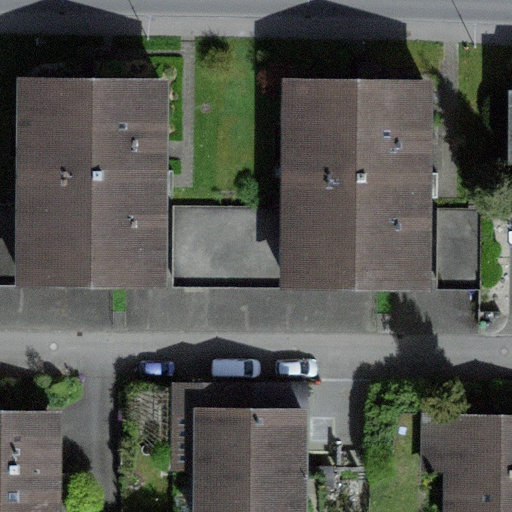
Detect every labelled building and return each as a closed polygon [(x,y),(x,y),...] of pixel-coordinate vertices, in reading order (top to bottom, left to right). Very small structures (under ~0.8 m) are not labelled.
[(178,96),(37,95),(36,292),(177,293),(178,96)] [(432,109),(300,109),(299,290),(431,290),(432,109)] [(332,511),(331,410),(215,412),(216,511),(332,511)] [(72,511),(72,414),(0,414),(0,511),(72,511)] [(511,511),(511,418),(453,421),(456,511),(511,511)]
